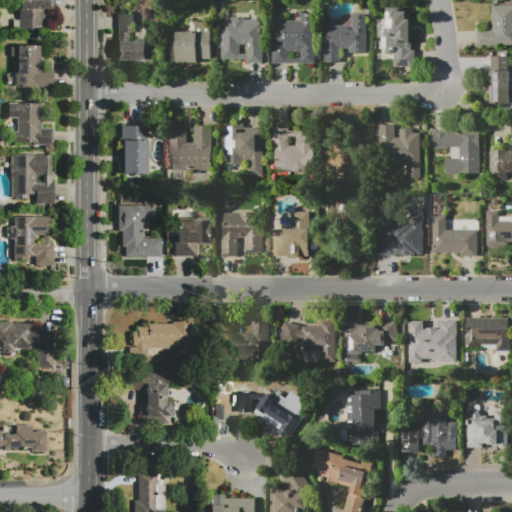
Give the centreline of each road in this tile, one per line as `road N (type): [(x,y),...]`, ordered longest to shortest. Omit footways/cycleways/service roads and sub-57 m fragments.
road 1 (residential): [(511,288),(108,286),(88,295),(0,295)]
road 2 (tertiary): [(90,511),(86,0)]
road 3 (residential): [(87,92),(448,97),(438,0)]
road 4 (residential): [(249,460),(204,444),(90,441)]
road 5 (residential): [(511,486),(406,489),(398,511)]
